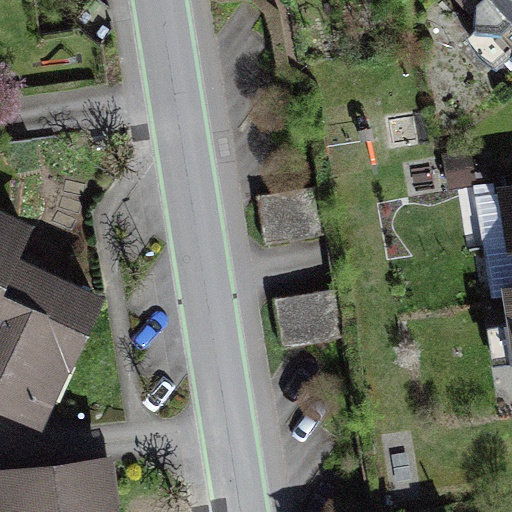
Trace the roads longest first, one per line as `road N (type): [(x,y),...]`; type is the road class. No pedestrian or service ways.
road 1 (residential): [(225,426),(159,0)]
road 2 (residential): [(0,446),(225,426)]
